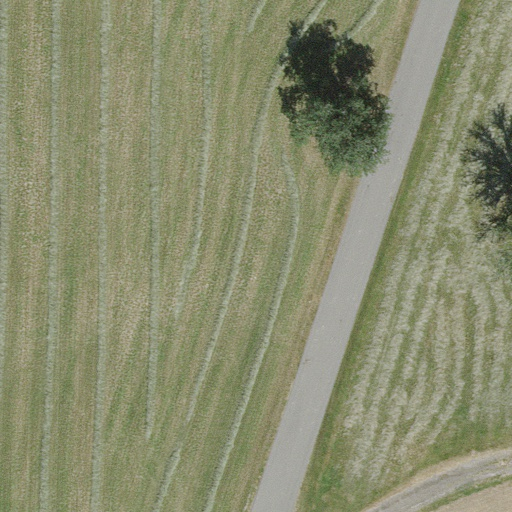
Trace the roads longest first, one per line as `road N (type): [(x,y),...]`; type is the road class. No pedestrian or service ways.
road 1 (unclassified): [(420,0),(261,511)]
road 2 (track): [(392,511),(477,466),(511,461)]
